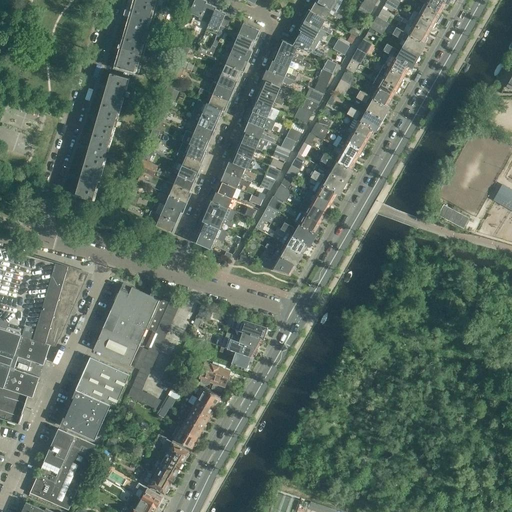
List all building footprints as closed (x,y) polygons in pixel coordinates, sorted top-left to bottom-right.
[(136,0),(134,9),(151,14),(154,4),(156,4),(157,0),(136,0)] [(196,26),(200,19),(207,2),(208,0),(206,0),(194,0),(195,1),(191,8),(190,12),(186,21),(196,26)] [(337,0),(316,0),(316,1),(335,12),(341,2),(337,0)] [(377,0),(363,0),(362,2),(373,8),(377,0)] [(399,2),(396,0),(386,0),(383,6),(393,12),(399,2)] [(426,0),(425,3),(441,12),(443,8),(445,8),(447,4),(443,2),(444,1),(442,0),(426,0)] [(316,1),(311,10),(326,19),(330,13),(339,19),(342,15),(335,12),(316,1)] [(200,19),(196,26),(195,28),(199,29),(203,20),(209,23),(208,25),(209,25),(216,8),(217,7),(207,2),(200,19)] [(360,7),(356,12),(368,18),(373,8),(362,2),(360,7)] [(425,3),(419,13),(436,23),(439,18),(438,17),(441,12),(425,3)] [(219,30),(221,25),(225,15),(226,13),(216,8),(209,25),(208,25),(207,29),(217,34),(219,30)] [(391,13),(382,8),(378,17),(387,22),(391,13)] [(125,38),(143,43),(146,32),(148,32),(149,26),(148,26),(151,14),(134,9),(125,38)] [(326,19),(309,9),(304,19),(325,31),(330,34),(332,30),(329,28),(323,25),(326,19)] [(415,11),(410,21),(429,32),(431,29),(433,28),(436,23),(419,13),(415,11)] [(225,15),(221,25),(227,27),(231,17),(225,15)] [(390,24),(377,16),(370,28),(375,30),(383,35),(390,24)] [(407,24),(403,31),(408,33),(408,34),(409,35),(410,34),(421,40),(422,39),(425,42),(427,39),(427,37),(429,32),(410,21),(405,18),(403,22),(407,24)] [(325,31),(304,19),(298,28),(319,40),(325,31)] [(244,22),(239,33),(256,40),(260,30),(244,22)] [(348,32),(355,37),(358,31),(351,27),(348,32)] [(400,44),(403,46),(420,55),(423,51),(422,49),(425,44),(425,43),(425,42),(422,39),(421,40),(410,34),(409,35),(408,34),(408,33),(403,31),(397,27),(393,34),(403,39),(400,44)] [(320,41),(319,40),(300,30),(292,43),(298,47),(323,57),(325,52),(315,48),(320,41)] [(239,33),(235,42),(252,49),(256,40),(239,33)] [(345,43),(350,46),(355,37),(350,34),(345,43)] [(143,43),(125,38),(117,66),(135,71),(135,68),(138,60),(140,60),(141,54),(140,54),(143,43)] [(372,44),(363,38),(357,49),(366,54),(372,44)] [(292,43),(282,39),(278,49),(294,56),(301,60),(303,55),(296,52),(298,47),(292,43)] [(350,46),(345,43),(338,39),(333,48),(344,55),(350,46)] [(227,51),(231,53),(247,60),(252,49),(235,42),(232,49),(229,47),(227,51)] [(393,55),(397,57),(396,57),(408,64),(407,65),(411,67),(411,66),(412,67),(415,61),(417,61),(420,55),(403,46),(399,51),(386,44),(383,50),(391,54),(393,55)] [(178,54),(188,58),(192,49),(182,45),(178,54)] [(210,50),(200,46),(199,50),(209,55),(210,50)] [(278,49),(273,59),(290,66),(292,61),(308,67),(310,63),(301,60),(294,56),(278,49)] [(361,63),(366,54),(357,49),(352,58),(360,63),(361,63)] [(231,53),(226,63),(243,70),(247,60),(231,53)] [(385,64),(384,64),(404,76),(407,71),(409,71),(411,67),(407,65),(408,64),(396,57),(397,57),(393,55),(391,54),(385,64)] [(179,57),(176,65),(181,68),(185,59),(179,57)] [(352,58),(346,69),(354,73),(360,63),(352,58)] [(273,59),(269,69),(285,76),(285,77),(293,80),(295,81),(297,76),(287,72),(290,66),(273,59)] [(332,73),(337,64),(328,60),(323,69),(332,73)] [(213,65),(212,69),(238,80),(243,70),(226,63),(223,69),(213,65)] [(384,64),(379,74),(400,86),(403,82),(402,80),(404,76),(384,64)] [(175,66),(171,75),(177,77),(181,69),(175,66)] [(238,80),(212,69),(210,72),(220,77),(217,83),(234,91),(238,80)] [(269,69),(264,80),(281,87),(283,82),(290,85),(292,83),(293,80),(285,77),(285,76),(269,69)] [(328,84),(332,73),(323,69),(318,80),(328,84)] [(123,95),(125,96),(126,90),(125,89),(128,77),(111,72),(102,103),(119,108),(123,95)] [(355,77),(345,72),(341,79),(351,84),(355,77)] [(379,74),(373,84),(393,96),(395,92),(397,92),(400,86),(379,74)] [(341,79),(334,91),(344,96),(349,88),(358,93),(360,90),(351,84),(341,79)] [(264,80),(260,90),(276,97),(281,99),(285,89),(281,87),(264,80)] [(323,94),(328,84),(318,80),(314,89),(323,94)] [(212,82),(208,91),(229,101),(234,91),(217,83),(212,82)] [(373,84),(367,94),(372,97),(373,98),(374,97),(385,104),(386,103),(389,105),(391,102),(390,100),(393,96),(373,84)] [(229,101),(208,91),(200,87),(198,92),(208,96),(207,97),(211,99),(209,103),(207,102),(207,103),(223,110),(225,111),(229,101)] [(170,98),(173,90),(167,88),(165,96),(170,98)] [(319,103),(323,94),(314,89),(309,99),(319,103)] [(260,90),(256,100),(272,107),(275,101),(282,104),(284,100),(281,99),(276,97),(260,90)] [(370,104),(367,109),(384,119),(386,114),(386,112),(389,107),(388,107),(389,105),(386,103),(385,104),(374,97),(373,98),(372,97),(367,94),(361,90),(357,97),(370,104)] [(328,101),(330,102),(338,106),(341,100),(331,95),(328,101)] [(199,99),(195,109),(195,110),(218,121),(223,110),(207,103),(199,99)] [(313,112),(315,107),(317,108),(319,103),(308,99),(303,108),(313,112)] [(280,110),(272,107),(256,100),(251,110),(276,120),(280,110)] [(119,108),(102,103),(93,133),(111,138),(114,126),(116,127),(117,121),(116,120),(119,108)] [(289,115),(307,123),(312,112),(294,104),(289,115)] [(165,110),(159,107),(155,118),(162,120),(165,110)] [(349,113),(361,120),(360,121),(372,127),(371,128),(375,130),(376,130),(379,125),(381,124),(384,119),(367,109),(364,114),(352,107),(349,113)] [(218,121),(195,110),(192,109),(188,119),(198,123),(214,130),(218,121)] [(247,120),(249,121),(265,128),(265,127),(264,127),(266,121),(268,122),(274,125),(276,120),(251,110),(247,120)] [(328,116),(322,112),(319,117),(320,117),(318,121),(328,127),(330,123),(325,120),(328,116)] [(350,123),(348,127),(368,139),(371,135),(372,135),(375,130),(371,128),(372,127),(360,121),(361,120),(359,119),(355,126),(350,123)] [(159,130),(161,124),(154,121),(152,127),(159,130)] [(249,121),(244,131),(261,138),(268,141),(273,143),(274,139),(263,133),(265,128),(249,121)] [(294,121),(292,126),(301,130),(303,126),(294,121)] [(329,130),(317,122),(311,132),(317,136),(323,140),(329,130)] [(346,131),(342,137),(364,150),(367,145),(366,143),(368,139),(348,127),(339,122),(337,125),(343,128),(343,129),(346,131)] [(214,130),(198,123),(194,133),(210,140),(214,130)] [(152,127),(150,134),(157,137),(159,130),(152,127)] [(286,136),(296,141),(301,132),(290,127),(286,136)] [(181,139),(190,143),(206,150),(210,140),(194,133),(185,129),(181,139)] [(244,131),(240,141),(257,148),(256,148),(262,151),(265,145),(266,146),(268,141),(261,138),(244,131)] [(317,136),(311,132),(305,142),(311,146),(317,136)] [(105,157),(107,157),(109,151),(107,151),(111,138),(93,133),(84,164),(102,169),(105,157)] [(281,146),(291,150),(295,141),(285,137),(281,146)] [(335,146),(357,159),(359,155),(361,155),(364,150),(342,137),(337,147),(335,146)] [(176,149),(187,154),(203,161),(208,151),(206,150),(190,143),(181,139),(178,145),(176,149)] [(257,148),(240,141),(236,151),(252,158),(256,148),(257,148)] [(272,155),(286,161),(290,151),(277,145),(272,155)] [(357,159),(335,146),(333,151),(339,154),(335,160),(337,161),(348,167),(349,166),(353,168),(355,165),(354,163),(357,159)] [(143,159),(149,161),(153,151),(146,148),(143,159)] [(301,148),(297,154),(305,158),(308,153),(301,148)] [(187,154),(176,149),(175,152),(183,156),(182,156),(185,157),(183,164),(199,171),(203,161),(187,154)] [(236,151),(232,161),(248,168),(252,170),(256,160),(252,158),(236,151)] [(297,154),(291,165),(300,170),(306,159),(305,158),(297,154)] [(352,170),(353,168),(349,166),(348,167),(337,161),(335,160),(324,154),(320,160),(332,167),(333,168),(331,172),(347,182),(350,177),(350,176),(353,170),(352,170)] [(143,159),(139,170),(145,172),(153,176),(158,165),(149,161),(143,159)] [(272,159),(269,165),(280,170),(283,164),(272,159)] [(230,160),(225,170),(242,177),(242,178),(245,179),(247,176),(247,175),(244,173),(246,168),(248,168),(232,161),(230,160)] [(102,169),(84,164),(76,194),(93,199),(97,187),(99,188),(100,182),(98,181),(102,169)] [(175,169),(174,171),(195,181),(199,171),(183,164),(180,171),(175,169)] [(347,182),(331,172),(316,164),(309,175),(317,180),(324,184),(335,190),(335,192),(339,194),(339,193),(340,193),(343,188),(344,188),(347,182)] [(281,171),(280,170),(269,165),(267,170),(264,176),(275,181),(281,171)] [(291,165),(286,175),(293,179),(299,170),(291,165)] [(139,170),(135,179),(141,182),(145,172),(139,170)] [(225,170),(221,180),(237,187),(242,178),(242,177),(225,170)] [(195,181),(174,171),(173,172),(171,171),(169,175),(177,178),(174,184),(190,191),(195,181)] [(286,189),(287,190),(293,179),(286,175),(280,186),(286,189)] [(270,189),(275,181),(264,176),(260,186),(269,190),(270,189)] [(221,180),(217,190),(233,197),(237,187),(221,180)] [(317,180),(312,189),(317,192),(317,193),(332,202),(334,198),(336,198),(339,194),(335,192),(335,190),(324,184),(317,180)] [(174,184),(169,195),(186,202),(190,191),(174,184)] [(511,207),(501,201),(508,188),(502,185),(493,199),(511,209),(511,207)] [(280,186),(274,196),(282,201),(284,196),(282,195),(286,189),(280,186)] [(511,190),(508,188),(501,201),(511,207),(511,190)] [(256,195),(263,197),(265,192),(258,189),(256,195)] [(217,190),(212,200),(229,207),(233,197),(217,190)] [(128,201),(136,204),(140,194),(136,192),(132,191),(128,201)] [(260,203),(263,197),(256,195),(251,193),(249,198),(260,203)] [(317,193),(311,203),(328,213),(330,208),(330,206),(332,202),(317,193)] [(169,195),(165,205),(181,212),(186,202),(169,195)] [(273,196),(268,205),(268,206),(277,211),(282,201),(274,196),(273,196)] [(301,210),(305,213),(321,222),(323,218),(325,218),(328,213),(311,203),(304,199),(298,209),(301,210)] [(212,200),(208,211),(221,217),(225,218),(232,221),(236,210),(229,207),(212,200)] [(160,202),(155,212),(177,222),(181,212),(165,205),(160,202)] [(244,211),(253,215),(256,207),(248,203),(244,211)] [(469,218),(443,204),(438,215),(464,228),(469,218)] [(271,221),(277,211),(268,206),(268,205),(261,216),(271,221)] [(177,222),(155,212),(151,210),(149,215),(159,219),(156,225),(173,232),(177,222)] [(295,221),(300,223),(312,230),(313,229),(317,232),(319,228),(318,227),(321,222),(305,213),(301,210),(295,221)] [(208,211),(204,221),(220,228),(222,222),(233,227),(234,222),(228,220),(225,218),(221,217),(208,211)] [(280,227),(287,232),(291,225),(284,220),(280,227)] [(204,221),(199,231),(219,240),(223,241),(227,231),(220,228),(204,221)] [(300,223),(293,235),(307,243),(306,244),(308,246),(309,245),(310,245),(313,240),(315,240),(316,237),(316,235),(316,234),(316,233),(317,232),(313,229),(312,230),(300,223)] [(199,231),(195,242),(211,249),(214,243),(216,244),(216,245),(222,247),(225,242),(219,240),(199,231)] [(306,250),(308,246),(306,244),(307,243),(290,234),(289,233),(286,239),(276,234),(273,237),(283,244),(302,254),(304,250),(306,250)] [(265,247),(272,251),(274,246),(267,242),(265,247)] [(277,253),(276,254),(296,265),(298,260),(300,260),(302,259),(302,257),(301,255),(302,254),(283,244),(280,249),(278,248),(276,252),(277,253)] [(88,273),(0,246),(0,327),(22,335),(34,338),(50,344),(56,346),(88,273)] [(263,267),(271,269),(290,275),(293,271),(294,270),(296,267),(296,265),(276,254),(275,255),(272,259),(264,257),(262,265),(263,265),(263,267)] [(123,282),(94,349),(131,365),(140,343),(149,347),(150,346),(152,341),(155,336),(157,331),(159,326),(161,321),(163,316),(165,311),(168,306),(170,302),(171,299),(152,291),(150,294),(123,282)] [(171,299),(170,302),(180,306),(182,301),(172,297),(171,299)] [(170,302),(168,306),(177,311),(180,306),(170,302)] [(202,305),(199,313),(206,316),(209,308),(202,305)] [(168,306),(165,311),(175,316),(177,311),(168,306)] [(165,311),(163,316),(173,321),(175,316),(165,311)] [(163,316),(161,321),(171,326),(173,321),(163,316)] [(196,318),(194,324),(199,326),(202,320),(196,318)] [(161,321),(159,326),(169,331),(171,326),(161,321)] [(241,326),(239,330),(264,339),(264,338),(265,335),(267,333),(268,330),(268,327),(250,321),(248,328),(241,326)] [(159,326),(157,331),(166,335),(169,331),(159,326)] [(0,386),(28,395),(33,397),(39,377),(14,368),(18,355),(44,364),(50,344),(34,338),(22,335),(0,327),(0,386)] [(227,332),(226,336),(259,348),(264,339),(239,330),(237,335),(233,334),(227,332)] [(157,331),(155,336),(164,340),(166,335),(157,331)] [(155,336),(152,341),(162,345),(164,340),(155,336)] [(234,344),(232,350),(253,358),(254,357),(259,348),(226,336),(224,341),(234,344)] [(152,341),(150,346),(160,350),(162,345),(152,341)] [(149,347),(148,351),(158,355),(160,350),(150,346),(149,347)] [(253,358),(222,346),(220,351),(230,354),(234,356),(232,363),(250,369),(253,358)] [(148,351),(146,356),(155,360),(158,355),(148,351)] [(91,356),(76,389),(115,407),(130,374),(91,356)] [(146,356),(143,361),(153,365),(155,360),(146,356)] [(143,361),(141,366),(151,370),(153,365),(143,361)] [(202,378),(202,380),(203,383),(207,384),(210,383),(210,381),(225,386),(227,380),(229,379),(231,376),(229,373),(230,371),(206,362),(201,377),(202,378)] [(141,366),(139,371),(149,375),(151,370),(141,366)] [(139,371),(137,376),(147,380),(149,375),(139,371)] [(137,376),(135,380),(144,385),(147,380),(137,376)] [(135,380),(132,386),(142,390),(144,385),(135,380)] [(0,416),(19,423),(28,395),(0,386),(0,416)] [(132,386),(128,396),(142,402),(142,401),(147,393),(142,390),(132,386)] [(199,395),(197,398),(214,408),(216,404),(218,404),(220,400),(220,398),(221,397),(204,388),(203,389),(203,388),(202,389),(200,387),(197,394),(199,395)] [(61,424),(69,427),(99,441),(115,407),(76,389),(73,397),(75,397),(66,417),(64,416),(61,424)] [(174,390),(170,396),(176,399),(180,394),(174,390)] [(147,393),(142,401),(147,404),(152,395),(147,392),(147,393)] [(152,395),(147,404),(151,407),(157,397),(152,395)] [(157,397),(151,407),(156,409),(161,400),(157,397)] [(193,404),(191,408),(209,418),(210,415),(212,414),(214,411),(214,409),(214,408),(197,398),(195,397),(191,403),(193,404)] [(168,399),(165,405),(170,408),(173,402),(168,399)] [(130,411),(134,403),(128,400),(124,408),(130,411)] [(169,408),(165,405),(159,415),(163,417),(169,408)] [(184,416),(186,417),(203,428),(205,425),(206,424),(208,421),(208,419),(209,418),(191,408),(190,411),(188,410),(184,416)] [(178,426),(180,427),(198,437),(199,436),(200,435),(202,431),(202,429),(203,428),(186,417),(184,416),(178,426)] [(172,436),(175,437),(175,438),(192,447),(192,446),(194,446),(196,442),(196,440),(198,437),(180,427),(179,430),(176,429),(172,436)] [(30,492),(31,492),(69,509),(98,445),(59,428),(30,492)] [(167,439),(161,449),(163,451),(183,462),(186,457),(188,457),(189,454),(189,452),(189,451),(173,442),(167,439)] [(163,451),(157,461),(177,472),(180,468),(182,467),(184,465),(183,463),(183,462),(163,451)] [(157,461),(151,471),(171,483),(172,482),(174,482),(175,479),(175,477),(177,472),(157,461)] [(140,479),(149,484),(165,493),(166,492),(168,492),(169,489),(169,487),(171,483),(151,471),(146,469),(140,479)] [(143,491),(139,497),(157,507),(157,506),(159,506),(161,503),(160,501),(163,497),(148,488),(139,483),(136,487),(143,491)] [(100,489),(90,484),(88,487),(98,493),(100,489)] [(133,507),(133,508),(140,511),(154,511),(157,507),(139,497),(133,493),(127,504),(133,507)] [(299,511),(306,511),(310,503),(301,500),(297,511),(299,511)] [(55,511),(46,508),(45,510),(26,501),(21,511),(55,511)]
